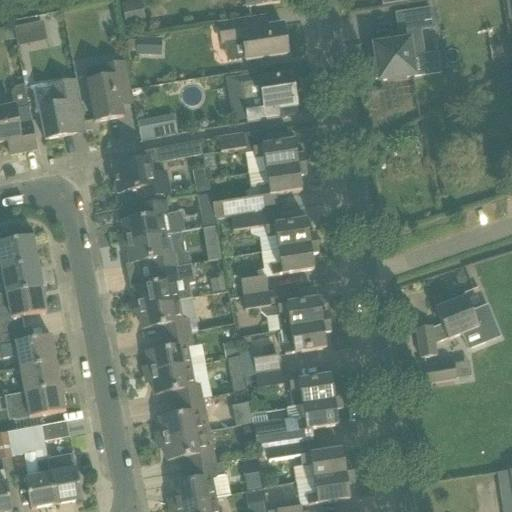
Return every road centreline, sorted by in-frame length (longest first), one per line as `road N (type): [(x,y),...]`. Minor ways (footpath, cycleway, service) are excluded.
road 1 (residential): [(410,511),(327,0)]
road 2 (residential): [(0,200),(36,193),(60,200),(72,220),(129,511)]
